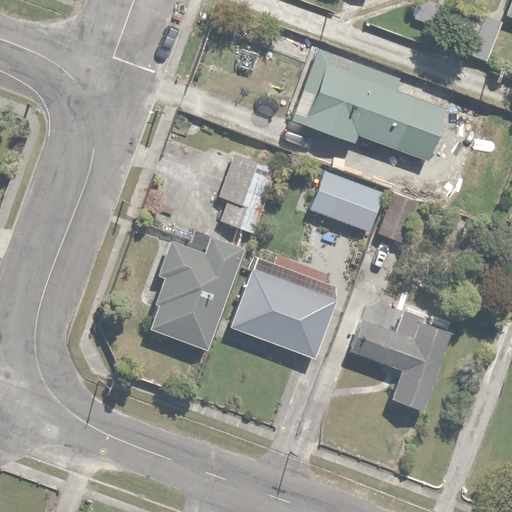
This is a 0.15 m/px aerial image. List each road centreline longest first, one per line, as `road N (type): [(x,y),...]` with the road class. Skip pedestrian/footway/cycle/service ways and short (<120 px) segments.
road 1 (residential): [(0,38),(71,80),(92,121),(94,170),(36,318),(41,373)]
road 2 (residential): [(41,373),(108,433),(318,511)]
